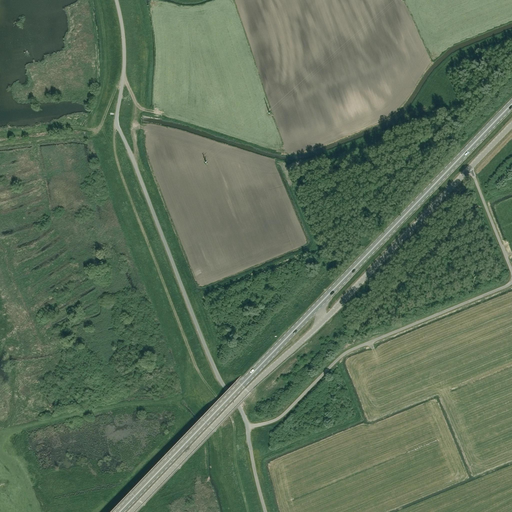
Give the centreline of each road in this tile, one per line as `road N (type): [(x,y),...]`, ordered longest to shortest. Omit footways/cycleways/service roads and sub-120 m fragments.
road 1 (primary): [(118,511),(511,103)]
road 2 (unclassified): [(129,511),(511,121)]
road 3 (unclassified): [(247,427),(211,362),(116,124),(124,53),(115,0)]
road 4 (track): [(248,511),(231,419),(196,366),(134,212),(114,152),(116,124)]
road 5 (unclassified): [(247,427),(284,413),(347,351),(511,280)]
